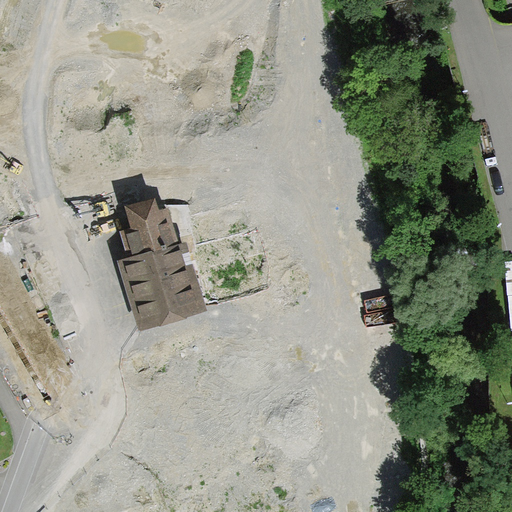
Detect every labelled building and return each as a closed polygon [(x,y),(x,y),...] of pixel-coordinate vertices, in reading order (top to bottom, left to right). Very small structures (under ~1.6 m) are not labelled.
[(90,0),(0,0),(89,14),(90,0)] [(315,69),(209,53),(193,158),(299,173),(315,69)] [(77,118),(0,106),(0,213),(61,223),(77,118)] [(121,266),(140,334),(207,315),(178,212),(170,215),(169,212),(159,214),(156,203),(125,212),(131,234),(122,237),(130,263),(121,266)] [(371,271),(265,255),(249,359),(355,375),(371,271)] [(185,511),(198,427),(92,411),(76,511),(185,511)] [(370,511),(379,458),(273,442),(262,511),(370,511)]
